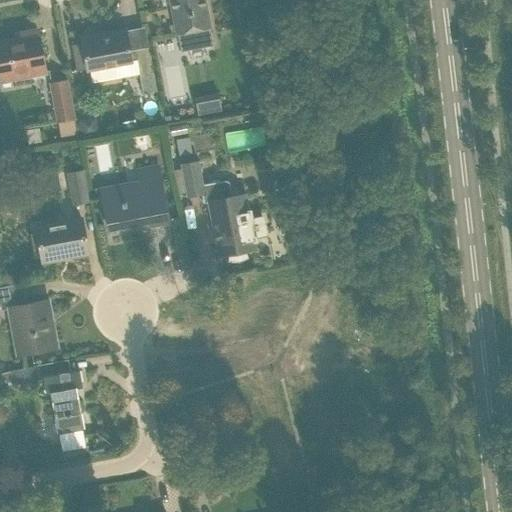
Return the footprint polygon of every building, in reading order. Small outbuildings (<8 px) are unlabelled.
[(213,46),(204,0),(168,0),(175,34),(177,34),(180,52),(213,46)] [(136,60),(139,78),(153,75),(144,27),(124,31),(81,39),(87,70),(136,60)] [(0,81),(45,72),(38,35),(37,30),(23,32),(24,38),(0,42),(0,81)] [(50,84),(57,121),(73,118),(66,81),(50,84)] [(95,119),(79,122),(82,138),(98,135),(95,119)] [(185,124),(169,127),(170,135),(186,132),(185,124)] [(188,139),(176,142),(179,156),(191,154),(188,139)] [(285,157),(272,158),(273,176),(286,175),(285,157)] [(203,203),(207,202),(217,257),(228,254),(229,259),(229,261),(232,261),(232,260),(243,258),(243,259),(246,257),(245,256),(244,252),(255,250),(252,238),(265,235),(262,218),(250,220),(250,219),(249,219),(244,194),(230,197),(229,186),(229,183),(227,181),(224,180),(202,185),(197,162),(181,165),(183,177),(187,197),(201,194),(203,203)] [(104,211),(108,230),(149,223),(150,227),(168,224),(157,165),(136,169),(138,181),(100,188),(104,211)] [(88,201),(83,171),(67,174),(72,204),(88,201)] [(95,190),(89,191),(90,200),(97,198),(95,190)] [(35,227),(42,262),(87,254),(83,234),(81,219),(35,227)] [(280,227),(283,239),(298,235),(295,223),(280,227)] [(8,308),(17,355),(52,349),(46,320),(51,319),(47,301),(8,308)] [(67,360),(0,372),(0,384),(11,382),(12,385),(44,379),(44,376),(70,372),(67,360)] [(52,392),(62,451),(86,446),(75,388),(82,387),(79,370),(70,372),(44,376),(44,379),(47,393),(52,392)]
